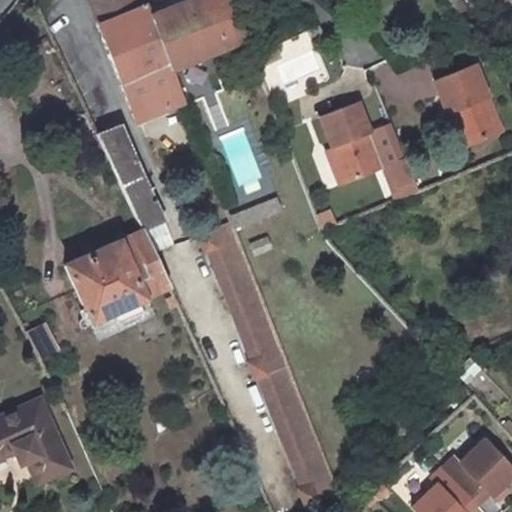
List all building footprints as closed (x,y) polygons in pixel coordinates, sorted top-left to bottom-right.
[(87,0),(97,24),(136,120),(182,102),(170,70),(148,15),(144,5),(141,0),(87,0)] [(185,0),(148,15),(170,70),(240,43),(242,48),(248,46),(230,0),(185,0)] [(461,0),(444,0),(457,22),(470,15),(461,0)] [(260,75),(272,71),(267,59),(255,63),(260,75)] [(501,132),(476,66),(436,81),(448,114),(454,112),(467,147),(501,132)] [(358,101),(319,116),(345,182),(384,167),(358,101)] [(166,287),(181,280),(156,224),(164,220),(120,125),(95,135),(139,229),(166,287)] [(317,231),(334,227),(330,210),(313,214),(317,231)] [(229,222),(196,235),(203,252),(206,251),(249,361),(246,362),(253,379),(256,378),(299,487),(297,488),(303,505),(336,492),(229,222)] [(64,265),(91,322),(113,312),(119,324),(142,313),(136,301),(166,287),(139,229),(64,265)] [(44,323),(24,333),(38,360),(59,351),(44,323)] [(66,466),(37,401),(0,417),(0,448),(8,445),(16,462),(34,455),(43,476),(66,466)] [(511,466),(485,438),(456,463),(450,456),(438,467),(474,505),(485,494),(489,498),(502,486),(511,476),(511,466)] [(34,455),(21,461),(32,481),(43,476),(34,455)] [(408,508),(412,511),(465,511),(474,505),(438,467),(427,476),(434,484),(408,508)] [(502,486),(489,498),(494,504),(507,492),(502,486)]
